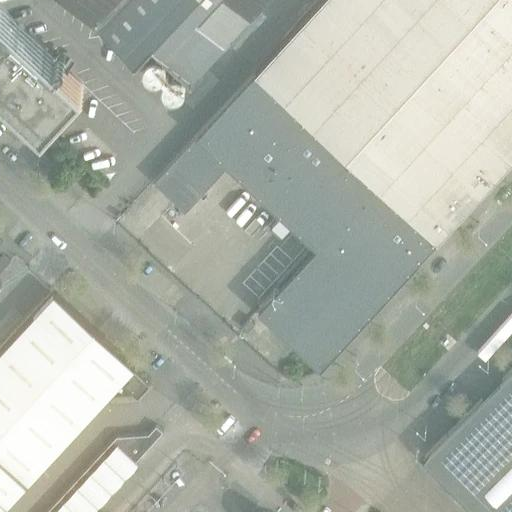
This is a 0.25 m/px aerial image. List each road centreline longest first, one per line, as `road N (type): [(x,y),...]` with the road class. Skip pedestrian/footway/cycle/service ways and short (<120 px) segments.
road 1 (unclassified): [(0,176),(255,408),(279,417),(340,417)]
road 2 (unclassified): [(511,204),(367,362),(340,417)]
road 3 (unclassified): [(340,417),(399,408),(511,295)]
